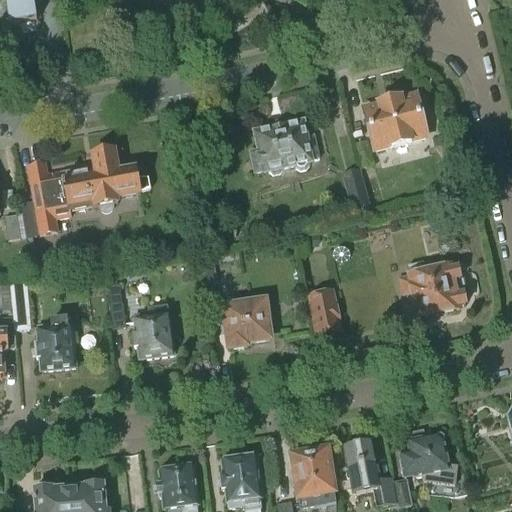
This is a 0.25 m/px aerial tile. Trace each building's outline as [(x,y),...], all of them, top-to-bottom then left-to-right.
[(6,0),(10,28),(21,26),(22,34),(37,31),(37,32),(39,32),(33,0),(6,0)] [(270,17),(263,6),(263,5),(237,20),(230,8),(222,12),(236,36),(270,17)] [(416,99),(364,112),(375,153),(426,140),(416,99)] [(261,176),(269,174),(273,177),(280,176),(282,171),(295,168),(296,171),(301,174),(306,173),(309,168),(308,165),(311,165),(311,163),(319,161),(314,138),(307,140),(304,126),(286,129),(286,128),(282,126),(275,127),(272,131),(272,132),(256,136),(260,153),(251,155),(255,175),(260,174),(261,176)] [(367,144),(355,147),(361,171),(374,168),(367,144)] [(113,210),(113,208),(113,207),(118,206),(117,201),(141,197),(141,195),(151,191),(149,181),(138,181),(136,172),(119,175),(115,154),(93,157),(95,169),(48,177),(45,166),(27,169),(34,204),(21,206),(27,240),(58,234),(55,222),(70,220),(70,215),(100,210),(100,211),(100,212),(101,213),(102,214),(103,215),(104,215),(105,216),(107,216),(108,216),(109,215),(110,215),(111,213),(112,212),(113,211),(113,210)] [(371,211),(360,172),(341,177),(352,217),(371,211)] [(9,244),(21,242),(17,218),(5,220),(9,244)] [(308,240),(310,250),(316,249),(319,244),(318,239),(308,240)] [(212,253),(198,255),(206,304),(221,302),(212,253)] [(463,283),(460,283),(457,270),(451,271),(451,269),(399,281),(402,298),(413,296),(418,321),(460,312),(460,310),(465,309),(463,295),(465,295),(463,283)] [(26,284),(10,285),(14,335),(30,334),(26,284)] [(111,308),(110,309),(113,333),(126,331),(123,307),(122,307),(120,290),(109,291),(111,308)] [(335,296),(308,302),(315,342),(343,336),(335,296)] [(266,304),(224,310),(230,352),(248,349),(247,346),(271,342),(268,320),(270,317),(269,309),(266,307),(266,304)] [(150,315),(134,317),(137,336),(133,337),(135,351),(138,350),(140,364),(174,359),(168,309),(149,311),(150,315)] [(53,327),(38,328),(39,347),(35,348),(36,362),(40,362),(41,374),(76,371),(71,321),(52,323),(53,327)] [(410,457),(401,459),(405,480),(415,478),(415,479),(423,478),(424,485),(455,488),(457,470),(448,469),(443,446),(444,444),(445,442),(444,439),(443,438),(440,437),(439,437),(437,437),(435,438),(435,440),(425,442),(424,434),(407,437),(410,457)] [(381,493),(379,484),(372,445),(343,450),(352,499),(373,494),(381,493)] [(291,459),(299,505),(299,511),(309,511),(337,508),(328,453),(291,459)] [(226,493),(228,511),(243,509),(243,511),(252,511),(262,511),(256,462),(222,467),(224,479),(220,479),(222,493),(226,493)] [(198,511),(198,510),(200,510),(195,470),(160,474),(161,487),(156,488),(158,501),(163,501),(164,511),(198,511)] [(377,511),(398,508),(393,486),(392,481),(379,484),(381,493),(373,494),(375,511),(377,511)] [(69,490),(70,511),(106,511),(104,487),(103,488),(103,487),(94,484),(85,488),(85,489),(69,490)] [(407,484),(393,486),(398,508),(398,511),(411,509),(407,484)] [(70,511),(69,490),(52,492),(52,490),(43,488),(35,491),(35,493),(34,493),(35,511),(70,511)]
